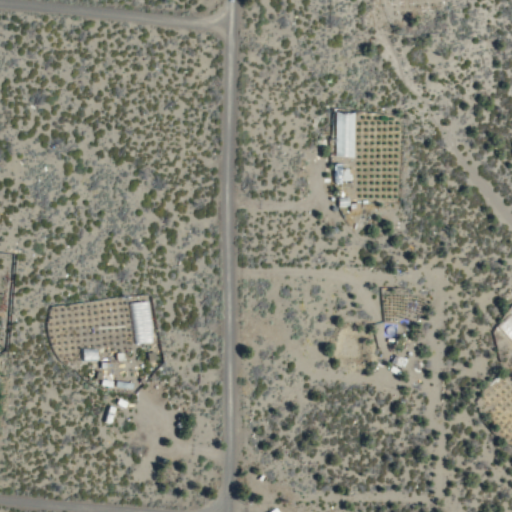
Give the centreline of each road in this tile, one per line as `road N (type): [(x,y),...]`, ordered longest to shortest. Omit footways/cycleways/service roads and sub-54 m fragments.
road 1 (residential): [(221,511),(225,0)]
road 2 (residential): [(511,223),(415,91),(367,0)]
road 3 (track): [(0,4),(227,23)]
road 4 (track): [(147,511),(0,497)]
